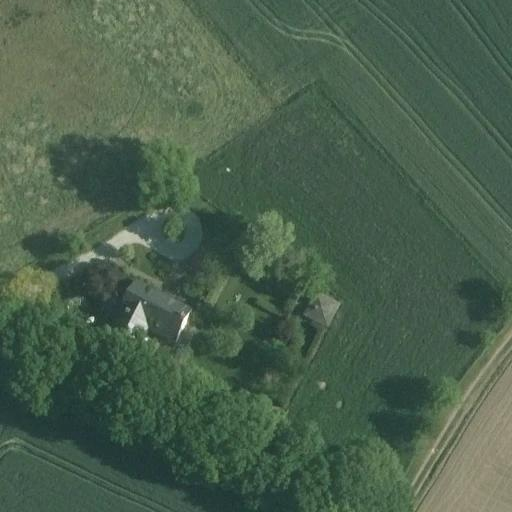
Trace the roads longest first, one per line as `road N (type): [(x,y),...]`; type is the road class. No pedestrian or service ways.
road 1 (track): [(294,511),(0,371)]
road 2 (track): [(511,338),(460,398),(396,511)]
